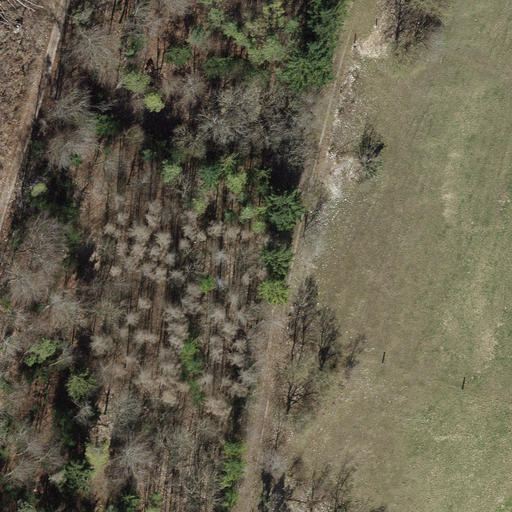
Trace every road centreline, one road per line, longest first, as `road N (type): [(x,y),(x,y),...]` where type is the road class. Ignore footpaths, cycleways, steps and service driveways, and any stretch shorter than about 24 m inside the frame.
road 1 (track): [(241,511),(305,201),(360,0)]
road 2 (track): [(0,247),(70,0)]
